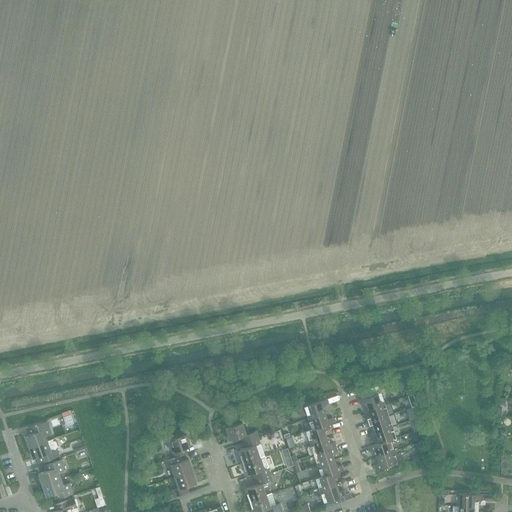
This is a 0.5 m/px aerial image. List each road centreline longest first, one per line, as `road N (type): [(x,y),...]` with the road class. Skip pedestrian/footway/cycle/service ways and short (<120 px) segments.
road 1 (unclassified): [(511,272),(0,375)]
road 2 (residential): [(367,491),(440,469),(511,479)]
